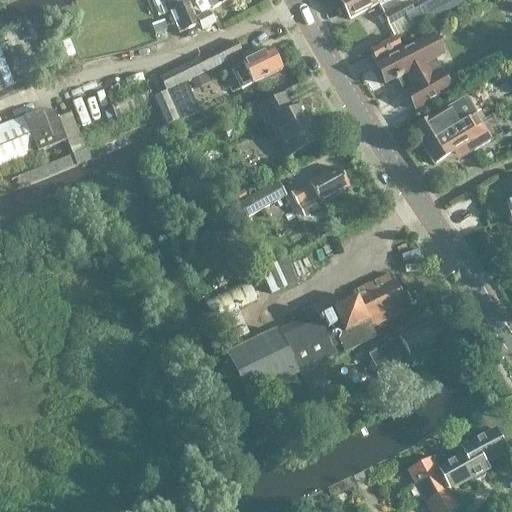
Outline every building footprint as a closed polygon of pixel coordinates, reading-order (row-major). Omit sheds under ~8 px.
[(164,0),(169,12),(174,10),(183,32),(199,26),(189,4),(185,5),(182,0),(164,0)] [(207,0),(213,9),(230,0),(207,0)] [(338,0),(350,21),(379,5),(375,0),(338,0)] [(408,4),(384,16),(390,27),(407,18),(413,30),(465,5),(462,0),(438,0),(413,13),(408,4)] [(201,30),(214,24),(209,12),(196,19),(201,30)] [(163,22),(151,26),(154,36),(166,32),(167,32),(163,22)] [(433,61),(442,56),(433,38),(376,67),(385,86),(394,81),(395,82),(398,81),(415,111),(450,91),(433,61)] [(370,53),(375,62),(400,49),(395,40),(370,53)] [(166,93),(186,83),(226,62),(241,55),(242,55),(235,42),(159,80),(166,93)] [(241,55),(226,62),(231,71),(241,90),(253,85),(281,71),(271,51),(245,63),(241,55)] [(205,74),(189,82),(193,91),(209,83),(205,74)] [(146,86),(108,101),(117,122),(155,107),(160,122),(163,128),(165,127),(178,122),(167,94),(151,100),(146,86)] [(187,86),(169,93),(181,122),(199,114),(199,113),(190,94),(187,86)] [(285,158),(320,140),(314,128),(312,129),(300,108),(292,113),(284,97),(257,111),(266,129),(269,127),(285,158)] [(458,134),(479,121),(465,98),(413,129),(423,148),(455,129),(458,134)] [(0,168),(65,143),(71,157),(16,179),(20,190),(91,162),(86,151),(85,152),(70,114),(57,120),(55,115),(39,112),(0,127),(0,168)] [(465,155),(490,139),(479,121),(458,134),(455,129),(423,148),(433,165),(461,148),(465,155)] [(236,123),(221,130),(225,138),(240,131),(236,123)] [(490,153),(483,157),(487,165),(494,161),(490,153)] [(151,181),(167,188),(173,173),(157,166),(151,181)] [(320,206),(349,190),(337,169),(309,184),(309,185),(291,195),(303,217),(321,207),(320,206)] [(285,197),(277,183),(237,204),(245,219),(285,197)] [(241,191),(233,195),(237,201),(245,197),(241,191)] [(187,216),(190,223),(203,217),(200,209),(187,216)] [(286,260),(260,271),(270,295),(296,284),(286,260)] [(317,318),(316,315),(275,333),(274,331),(252,341),(237,308),(255,300),(247,282),(205,303),(213,320),(227,352),(223,354),(246,400),(297,376),(297,374),(335,356),(336,358),(375,339),(370,330),(408,312),(390,275),(352,294),(355,300),(317,318)] [(224,275),(214,279),(217,287),(227,282),(224,275)] [(382,349),(368,357),(380,379),(383,377),(392,393),(402,387),(393,372),(395,371),(392,365),(408,356),(410,360),(445,340),(434,320),(382,349)] [(318,367),(299,376),(309,397),(328,387),(318,367)] [(435,458),(409,472),(424,499),(430,511),(454,511),(462,508),(453,493),(491,472),(488,465),(509,454),(498,433),(465,451),(469,457),(442,471),(435,458)]
